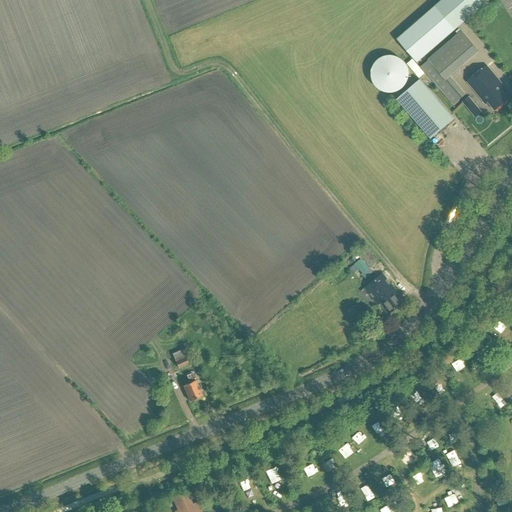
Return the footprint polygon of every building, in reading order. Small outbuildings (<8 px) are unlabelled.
[(441,0),(398,39),(418,61),(486,0),(441,0)] [(478,51),(462,32),(429,59),(446,78),(478,51)] [(393,91),(399,89),(404,86),(407,81),(409,76),(409,70),(407,64),(404,59),(399,56),(393,54),(387,54),(381,56),(376,61),(373,66),(372,73),(373,79),(376,85),(381,89),(387,91),(393,91)] [(425,73),(412,59),(407,63),(419,77),(425,73)] [(466,94),(450,76),(446,80),(429,60),(421,67),(454,105),(466,94)] [(467,81),(485,104),(488,101),(495,110),(509,99),(502,90),(505,88),(487,65),(467,81)] [(453,119),(421,80),(397,100),(430,139),(453,119)] [(464,101),(475,115),(481,111),(469,97),(464,101)] [(360,256),(370,268),(378,261),(368,249),(360,256)] [(398,297),(400,296),(382,274),(365,288),(379,304),(380,303),(384,308),(389,314),(403,303),(398,297)] [(501,318),(492,322),(496,331),(505,327),(501,318)] [(172,354),(178,369),(188,365),(182,350),(172,354)] [(190,383),(184,386),(190,402),(202,396),(196,381),(195,381),(192,374),(186,376),(190,383)] [(174,499),(178,510),(175,511),(201,511),(197,503),(192,505),(188,493),(174,499)]
